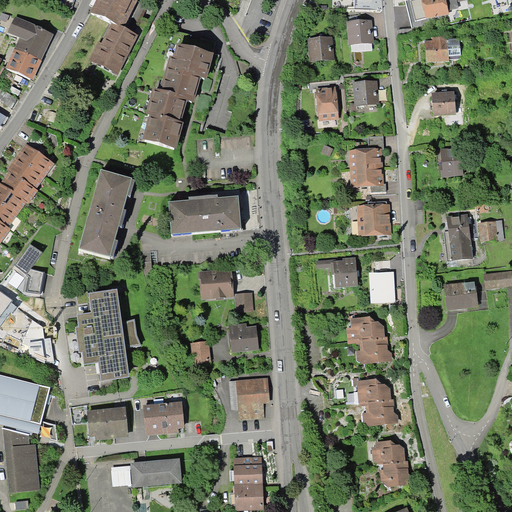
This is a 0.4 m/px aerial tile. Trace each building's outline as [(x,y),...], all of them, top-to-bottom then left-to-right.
[(117,29),(118,29),(132,0),(97,0),(90,15),(112,26),(117,29)] [(424,0),(420,1),(425,21),(447,15),(445,7),(456,4),(466,1),(465,0),(424,0)] [(29,81),(51,37),(14,20),(7,33),(20,39),(15,50),(5,70),(29,81)] [(350,47),(370,45),(369,23),(348,25),(350,47)] [(118,29),(117,29),(112,26),(95,59),(99,61),(96,66),(114,75),(119,65),(121,66),(135,38),(118,29)] [(397,31),(398,38),(412,37),(411,30),(397,31)] [(413,37),(412,37),(398,38),(400,60),(416,58),(413,37)] [(445,39),(435,40),(435,44),(424,45),(426,64),(460,61),(459,53),(465,53),(464,41),(446,43),(445,39)] [(331,61),(329,40),(308,42),(310,63),(331,61)] [(165,84),(162,96),(184,102),(191,104),(198,80),(203,82),(210,58),(181,49),(177,63),(172,61),(169,71),(168,71),(164,84),(165,84)] [(364,107),(376,105),(374,84),(353,86),(356,115),(365,114),(364,107)] [(336,119),(334,91),(316,93),(319,119),(325,118),(325,120),(336,119)] [(463,114),(462,95),(446,96),(446,92),(442,92),(442,96),(431,97),(433,117),(454,116),(454,115),(463,114)] [(177,126),(184,102),(162,96),(157,94),(155,103),(151,102),(147,117),(151,118),(146,133),(150,134),(147,144),(173,151),(180,127),(177,126)] [(351,171),(379,169),(378,153),(383,152),(382,145),(367,146),(368,152),(352,153),(352,160),(351,160),(351,171)] [(18,161),(39,176),(49,163),(40,157),(44,152),(39,149),(36,154),(26,147),(21,154),(22,155),(18,161)] [(321,154),(328,157),(331,150),(324,147),(321,154)] [(481,147),(473,148),(475,160),(482,159),(481,147)] [(441,178),(461,176),(458,151),(440,153),(442,168),(439,168),(441,178)] [(30,189),(39,176),(18,161),(13,166),(8,173),(30,189)] [(380,186),(379,169),(351,171),(352,181),(354,181),(354,188),(370,187),(370,194),(385,193),(385,186),(380,186)] [(0,186),(23,203),(32,190),(8,173),(10,175),(6,181),(6,180),(1,187),(0,186)] [(88,213),(120,222),(131,182),(99,174),(88,213)] [(23,203),(0,186),(0,206),(12,215),(21,202),(23,203)] [(236,200),(235,192),(210,194),(211,199),(187,201),(188,204),(167,205),(170,238),(240,232),(237,200),(236,200)] [(415,202),(416,211),(431,210),(430,200),(415,202)] [(362,237),(388,236),(386,204),(367,205),(367,209),(358,209),(360,230),(361,230),(362,237)] [(3,227),(12,215),(0,206),(0,225),(4,229),(5,229),(3,227)] [(432,224),(431,210),(416,211),(417,225),(432,224)] [(109,261),(120,222),(88,213),(77,252),(109,261)] [(443,234),(444,244),(469,241),(466,218),(446,220),(448,233),(443,234)] [(481,243),(503,240),(501,224),(494,225),(493,224),(479,226),(481,243)] [(471,260),(469,241),(444,244),(446,263),(471,260)] [(44,256),(29,246),(12,268),(24,277),(22,294),(41,298),(45,274),(32,270),(44,256)] [(335,288),(356,286),(354,263),(347,264),(347,261),(342,261),(342,262),(331,263),(331,266),(332,277),(334,277),(335,288)] [(230,296),(228,274),(221,274),(220,276),(216,276),(215,275),(200,276),(202,294),(209,293),(215,298),(230,297),(230,296)] [(510,274),(483,277),(484,290),(511,286),(510,274)] [(477,307),(474,284),(443,288),(446,311),(447,311),(447,312),(466,310),(466,309),(477,307)] [(391,304),(390,286),(380,287),(381,304),(391,304)] [(85,296),(86,314),(72,316),(74,328),(71,329),(74,355),(78,354),(79,366),(95,365),(96,383),(126,378),(120,338),(123,337),(126,347),(139,346),(135,336),(133,321),(122,324),(122,330),(118,331),(114,295),(112,295),(112,292),(85,296)] [(251,312),(250,297),(235,298),(236,313),(251,312)] [(378,325),(376,325),(374,325),(369,321),(352,322),(351,324),(352,343),(358,343),(381,341),(380,337),(379,337),(378,331),(379,330),(379,328),(379,327),(378,325)] [(233,353),(257,350),(255,330),(245,331),(245,327),(230,329),(233,353)] [(382,348),(381,341),(358,343),(360,363),(362,364),(389,361),(389,355),(385,352),(385,351),(385,349),(383,348),(382,348)] [(207,362),(205,345),(192,346),(195,369),(205,368),(205,363),(207,362)] [(1,430),(3,431),(9,494),(37,491),(33,447),(27,448),(26,437),(28,437),(28,436),(12,432),(12,431),(57,442),(54,426),(41,423),(49,389),(0,376),(0,427),(7,430),(7,431),(1,429),(1,430)] [(263,419),(261,402),(268,402),(267,388),(249,389),(248,381),(228,383),(230,411),(238,410),(238,421),(263,419)] [(385,389),(383,387),(382,387),(380,387),(375,383),(358,384),(357,386),(359,406),(365,405),(387,403),(386,399),(385,399),(384,393),(385,392),(385,389)] [(387,410),(387,403),(365,405),(366,425),(368,426),(395,424),(395,418),(391,415),(391,412),(391,411),(389,410),(387,410)] [(165,408),(143,410),(145,431),(146,431),(146,435),(158,433),(158,434),(175,432),(175,428),(182,428),(180,406),(166,407),(166,406),(165,406),(165,408)] [(126,433),(124,411),(87,415),(89,436),(96,436),(97,440),(113,438),(113,434),(126,433)] [(400,451),(400,450),(398,449),(397,448),(396,448),(394,449),(389,444),(375,445),(371,450),(373,467),(379,466),(401,464),(401,461),(399,461),(398,454),(399,453),(400,451)] [(260,484),(259,460),(233,461),(234,486),(236,486),(251,485),(261,484),(260,484)] [(179,483),(178,461),(128,464),(128,467),(115,468),(116,483),(130,482),(131,488),(179,483)] [(402,471),(401,464),(379,466),(380,483),(385,487),(410,485),(409,479),(406,476),(406,474),(405,473),(404,472),(402,471)] [(251,489),(251,485),(236,486),(237,510),(262,509),(261,488),(251,489)]
